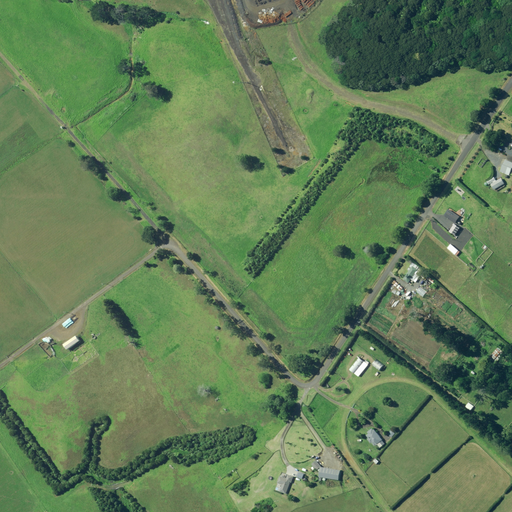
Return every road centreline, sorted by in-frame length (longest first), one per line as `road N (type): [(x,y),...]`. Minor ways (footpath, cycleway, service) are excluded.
road 1 (unclassified): [(511,78),(314,380),(296,381),(166,243),(0,362)]
road 2 (track): [(162,244),(0,50)]
